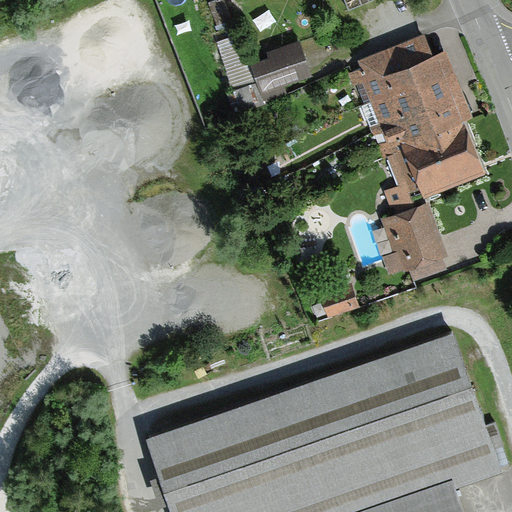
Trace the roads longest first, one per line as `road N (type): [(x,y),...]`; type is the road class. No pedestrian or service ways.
road 1 (unknown): [(511,416),(489,343),(475,323),(453,314),(138,413)]
road 2 (track): [(0,462),(86,304),(82,193)]
